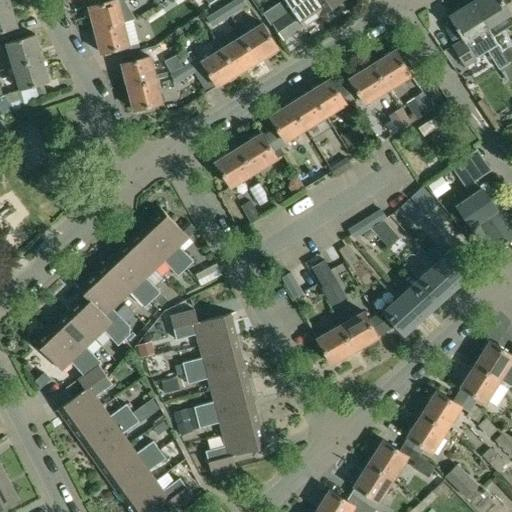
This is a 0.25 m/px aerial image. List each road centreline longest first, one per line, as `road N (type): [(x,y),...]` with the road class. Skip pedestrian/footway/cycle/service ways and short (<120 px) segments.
road 1 (residential): [(337,439),(169,149)]
road 2 (residential): [(169,149),(397,7)]
road 3 (residential): [(337,439),(511,282)]
road 4 (residential): [(511,173),(397,7)]
road 5 (residential): [(139,174),(39,0)]
road 6 (residential): [(0,301),(139,174)]
road 7 (residential): [(64,511),(0,384)]
